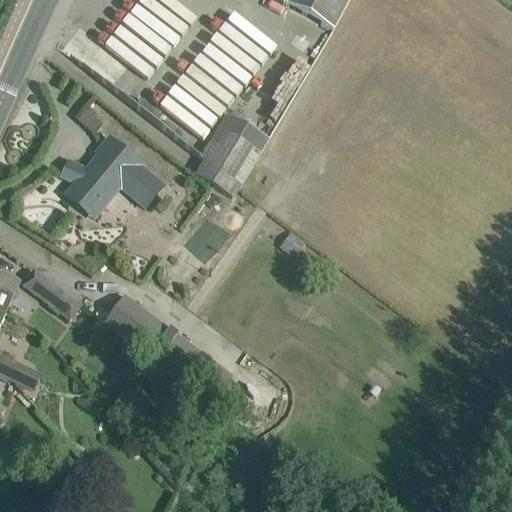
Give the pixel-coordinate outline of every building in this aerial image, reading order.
[(272,0),(333,33),(350,0),(272,0)] [(236,1),(160,114),(206,145),(283,32),(236,1)] [(139,26),(131,34),(171,69),(179,61),(139,26)] [(119,47),(111,57),(153,88),(161,78),(119,47)] [(141,101),(136,108),(157,125),(162,118),(141,101)] [(191,176),(232,202),(269,142),(228,116),(191,176)] [(165,189),(125,155),(110,142),(98,156),(99,158),(87,173),(68,164),(61,179),(76,186),(64,200),(90,221),(117,187),(146,212),(165,189)] [(0,315),(5,317),(20,283),(0,274),(0,315)] [(80,309),(53,289),(42,303),(69,324),(80,309)] [(125,299),(104,328),(212,408),(233,379),(125,299)] [(24,369),(0,358),(0,378),(16,386),(24,369)]
